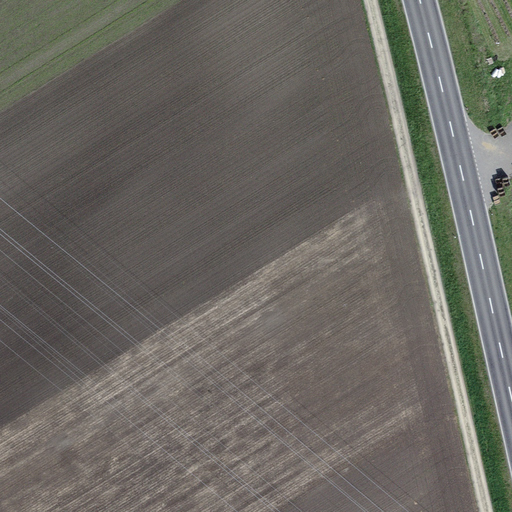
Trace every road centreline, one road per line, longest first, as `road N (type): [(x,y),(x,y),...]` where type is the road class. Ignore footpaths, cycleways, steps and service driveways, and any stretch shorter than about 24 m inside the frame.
road 1 (track): [(479,511),(366,0)]
road 2 (secondary): [(511,442),(414,0)]
